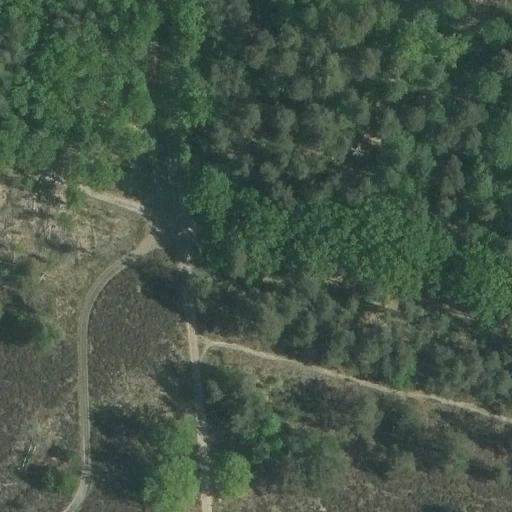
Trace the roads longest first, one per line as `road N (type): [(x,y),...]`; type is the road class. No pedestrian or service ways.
road 1 (track): [(511,317),(177,219)]
road 2 (unknown): [(158,213),(149,243),(90,297),(84,467),(70,511)]
road 3 (track): [(177,219),(206,511)]
road 4 (track): [(176,0),(177,219)]
road 5 (unknown): [(155,0),(158,213)]
road 6 (track): [(158,213),(0,157)]
